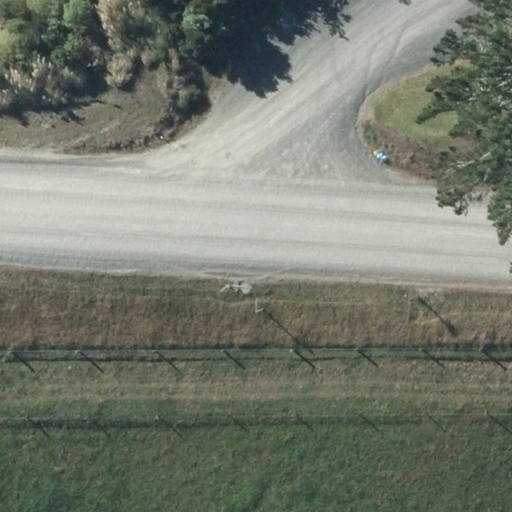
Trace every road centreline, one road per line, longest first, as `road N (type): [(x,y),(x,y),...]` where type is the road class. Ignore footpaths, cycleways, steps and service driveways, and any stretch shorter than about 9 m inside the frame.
road 1 (residential): [(426,0),(337,59),(293,105),(260,163),(249,218)]
road 2 (tertiary): [(511,231),(249,218)]
road 3 (tertiary): [(249,218),(0,202)]
